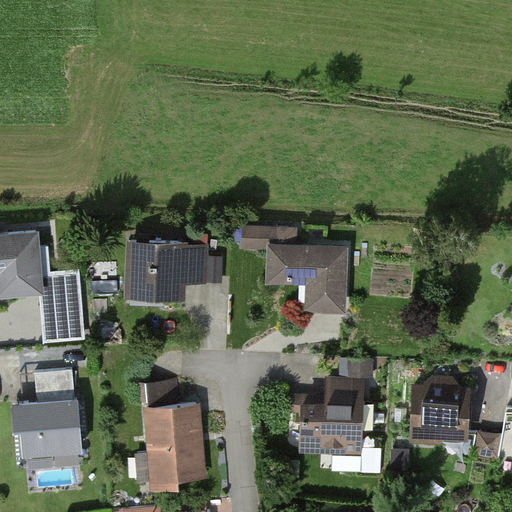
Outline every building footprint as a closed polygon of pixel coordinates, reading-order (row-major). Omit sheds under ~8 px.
[(303,219),(246,218),(245,242),(270,243),(270,237),(303,237),(303,219)] [(41,223),(0,226),(0,290),(45,288),(41,223)] [(230,238),(128,232),(125,292),(187,296),(188,277),(227,279),(230,238)] [(303,237),(270,237),(270,243),(269,280),(306,281),(305,305),(348,306),(350,238),(303,237)] [(90,336),(89,307),(47,309),(48,338),(90,336)] [(381,355),(344,354),(343,377),(373,378),(380,378),(381,355)] [(26,396),(77,392),(75,364),(24,369),(26,396)] [(184,375),(145,377),(146,402),(185,399),(184,375)] [(415,441),(470,441),(470,376),(415,375),(415,441)] [(343,377),(308,376),(306,449),(371,451),(373,378),(343,377)] [(26,396),(19,397),(23,452),(85,447),(81,392),(77,392),(26,396)] [(185,399),(146,402),(152,489),(182,487),(181,475),(211,474),(206,398),(185,399)] [(125,511),(158,511),(166,511),(165,502),(125,504),(125,511)]
